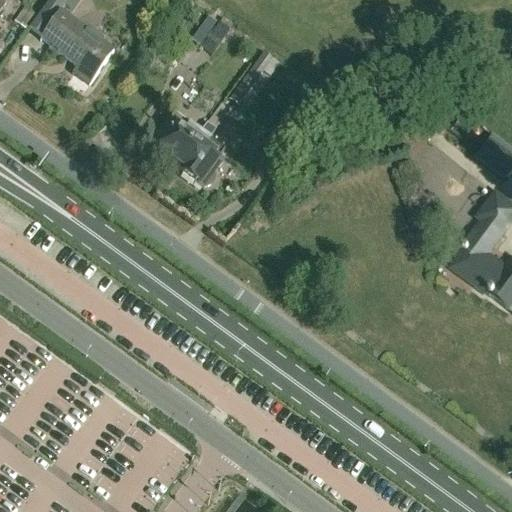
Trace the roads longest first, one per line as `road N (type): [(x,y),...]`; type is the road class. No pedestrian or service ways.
road 1 (unclassified): [(511,491),(0,123)]
road 2 (primary): [(469,511),(75,221)]
road 3 (residential): [(320,511),(0,276)]
